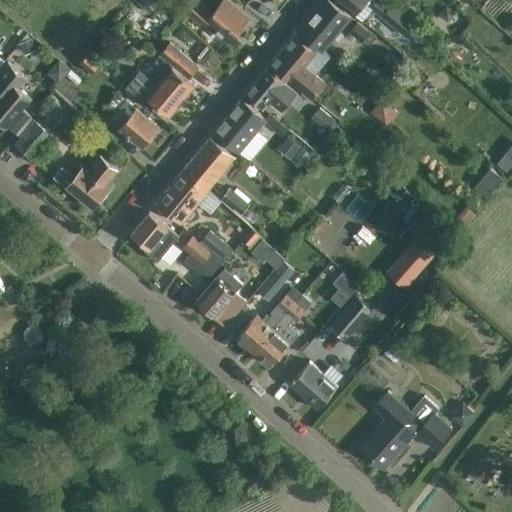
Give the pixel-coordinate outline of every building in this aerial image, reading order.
[(185,0),(181,6),(203,25),(206,20),(228,39),(246,18),(224,0),(219,0),(210,11),(197,0),(185,0)] [(348,18),(327,0),(322,0),(297,30),(321,50),(332,37),(337,41),(342,36),(336,32),(348,18)] [(387,8),(377,0),(336,0),(354,15),(363,3),(381,18),(382,17),(405,37),(409,32),(415,25),(391,4),(387,8)] [(356,22),(349,30),(361,40),(368,32),(356,22)] [(415,25),(409,32),(422,44),(429,36),(415,25)] [(191,46),(203,33),(196,27),(184,39),(191,46)] [(315,52),(294,34),(270,63),(294,84),(297,80),(313,94),(323,83),(303,65),(315,52)] [(30,38),(20,43),(24,50),(34,45),(30,38)] [(161,54),(172,64),(157,83),(140,69),(131,79),(148,93),(147,94),(171,114),(197,84),(190,78),(201,65),(172,41),(161,54)] [(92,73),(100,64),(88,53),(80,62),(92,73)] [(0,88),(1,90),(0,90),(0,120),(7,127),(31,97),(19,87),(27,77),(8,61),(0,70),(0,88)] [(285,81),(268,67),(245,93),(262,108),(270,98),(282,109),(297,92),(285,82),(285,81)] [(52,124),(69,105),(49,86),(32,105),(52,124)] [(265,118),(241,98),(213,131),(237,151),(263,121),(265,118)] [(119,111),(111,120),(144,147),(161,127),(137,107),(128,100),(119,111)] [(320,108),(312,118),(325,129),(334,120),(320,108)] [(265,118),(263,121),(282,137),(287,130),(268,114),(265,118)] [(54,135),(35,120),(15,144),(34,159),(54,135)] [(233,156),(208,136),(182,169),(207,189),(233,156)] [(290,160),(301,147),(289,137),(278,150),(290,160)] [(62,166),(54,175),(92,207),(100,197),(103,197),(106,193),(106,190),(109,187),(105,183),(117,168),(100,154),(88,169),(83,166),(74,176),(62,166)] [(511,160),(505,154),(497,162),(507,171),(511,164),(511,160)] [(491,167),(475,185),(488,195),(503,177),(491,167)] [(180,222),(207,189),(182,169),(155,202),(180,222)] [(229,189),(221,199),(241,215),(249,205),(229,189)] [(388,199),(385,206),(391,209),(395,202),(388,199)] [(476,202),(470,209),(476,213),(482,206),(476,202)] [(384,206),(377,221),(396,229),(402,214),(391,209),(385,206),(384,206)] [(423,208),(408,224),(423,236),(437,220),(423,208)] [(179,235),(149,210),(132,232),(148,245),(144,250),(157,261),(179,235)] [(221,256),(229,246),(209,229),(200,239),(221,256)] [(252,229),(243,240),(252,248),(261,237),(252,229)] [(418,234),(386,271),(405,288),(437,251),(418,234)] [(191,236),(182,246),(201,262),(209,251),(191,236)] [(273,248),(262,238),(252,250),(262,260),(273,248)] [(451,248),(438,261),(466,288),(479,275),(451,248)] [(479,250),(472,260),(492,272),(499,262),(479,250)] [(269,301),(295,270),(284,261),(258,291),(269,301)] [(221,272),(197,300),(226,325),(247,300),(236,290),(242,284),(233,276),(224,268),(221,272)] [(341,271),(333,281),(349,295),(357,285),(341,271)] [(86,307),(100,295),(92,285),(78,297),(86,307)] [(303,313),(316,323),(333,302),(320,292),(303,313)] [(256,313),(236,336),(253,350),(280,319),(286,312),(296,301),(286,293),(277,304),(269,312),(271,314),(265,321),(256,313)] [(302,294),(296,301),(304,309),(311,302),(302,294)] [(373,309),(357,295),(330,326),(347,340),(373,309)] [(280,319),(253,350),(270,365),(290,342),(298,332),(288,324),(293,318),(296,320),(305,310),(304,309),(296,301),(286,312),(280,319)] [(310,360),(290,382),(317,407),(337,385),(310,360)] [(452,425),(434,410),(437,407),(423,395),(411,409),(388,389),(374,405),(386,415),(360,445),(384,466),(416,429),(434,445),(452,425)] [(463,405),(454,416),(461,422),(470,410),(463,405)]
